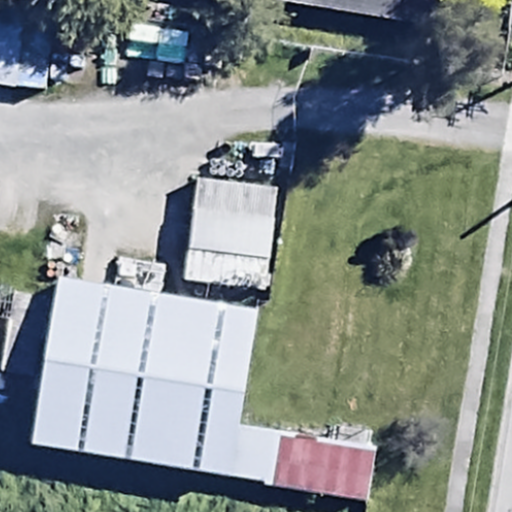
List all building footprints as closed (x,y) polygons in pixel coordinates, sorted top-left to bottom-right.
[(270,0),(423,27),(427,0),(270,0)] [(46,24),(0,19),(0,93),(39,98),(46,24)] [(257,296),(269,190),(270,182),(225,177),(222,205),(189,201),(179,287),(257,296)] [(257,309),(53,271),(22,436),(225,474),(257,309)] [(0,379),(28,382),(35,304),(0,300),(0,379)] [(369,452),(273,440),(267,494),(363,506),(369,452)]
